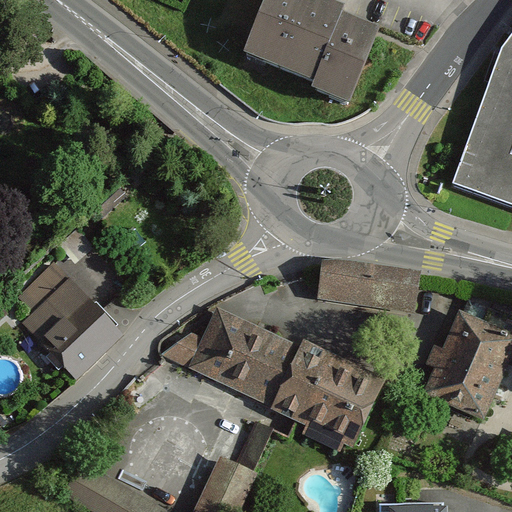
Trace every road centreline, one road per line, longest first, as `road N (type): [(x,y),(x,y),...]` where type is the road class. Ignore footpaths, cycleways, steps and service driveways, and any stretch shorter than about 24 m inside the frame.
road 1 (residential): [(289,232),(147,330),(51,432),(0,462)]
road 2 (secondary): [(56,0),(279,177)]
road 3 (residential): [(366,167),(499,0)]
road 4 (secondary): [(370,223),(511,269)]
